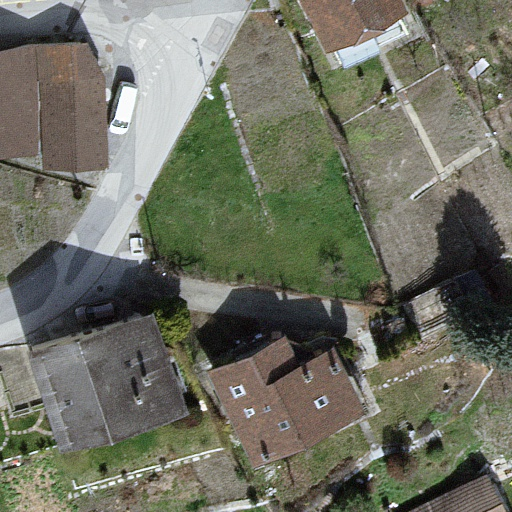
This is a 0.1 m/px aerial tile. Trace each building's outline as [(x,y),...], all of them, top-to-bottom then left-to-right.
[(382,0),(290,0),(310,45),(387,11),(382,0)] [(96,60),(0,63),(0,145),(33,144),(34,163),(100,160),(96,60)] [(140,311),(16,350),(43,435),(167,397),(140,311)] [(271,342),(201,375),(232,442),(247,435),(256,455),(354,409),(323,342),(281,361),(271,342)] [(485,511),(467,480),(411,511),(485,511)]
